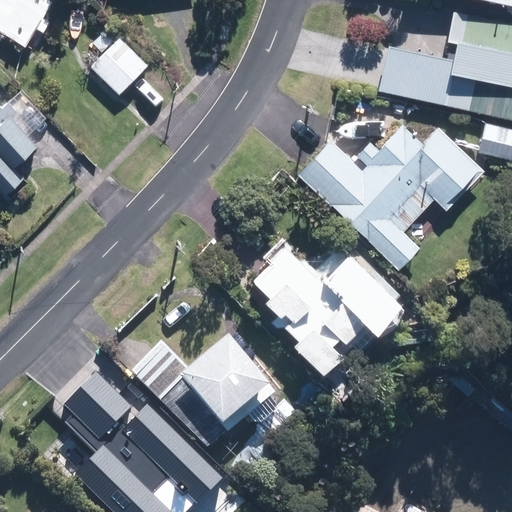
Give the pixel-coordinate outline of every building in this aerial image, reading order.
[(0,0),(0,29),(23,44),(50,0),(0,0)] [(377,88),(511,117),(511,81),(511,77),(511,22),(451,10),(444,39),(452,41),(448,57),(387,43),(377,88)] [(89,64),(118,93),(147,64),(118,36),(89,64)] [(0,189),(4,194),(22,177),(12,166),(35,146),(0,107),(0,189)] [(296,172),(396,267),(416,245),(401,231),(433,197),(443,207),(481,168),(435,125),(419,141),(399,122),(376,147),(368,139),(350,158),(328,138),(296,172)] [(477,149),(511,158),(511,128),(484,122),(477,149)] [(359,317),(365,323),(392,295),(346,251),(319,279),(281,241),(266,256),(268,259),(250,278),(265,293),(260,298),(275,313),(269,320),(273,324),(282,324),(294,336),(290,342),(319,370),(338,350),(332,345),(359,317)] [(234,331),(188,367),(158,342),(128,372),(205,448),(246,416),(257,429),(282,410),(273,398),(282,391),(234,331)] [(134,404),(98,368),(65,402),(73,410),(67,416),(100,448),(79,469),(121,511),(175,511),(152,488),(169,471),(199,501),(223,476),(149,403),(128,423),(122,416),(134,404)] [(0,454),(13,441),(0,428),(0,454)]
